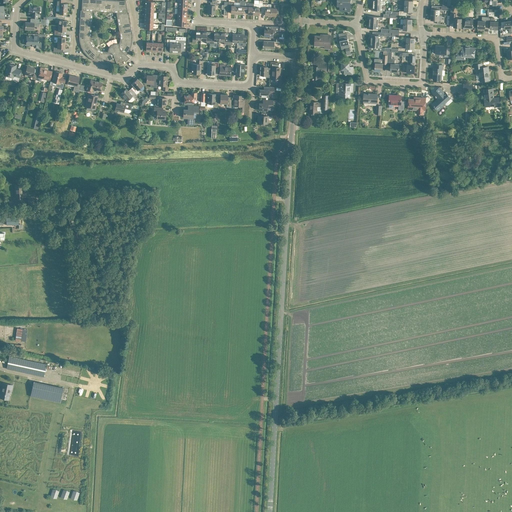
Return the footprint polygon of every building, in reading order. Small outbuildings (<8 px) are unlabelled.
[(60,5),(59,8),(67,9),(67,3),(65,3),(65,0),(56,0),(56,5),(60,5)] [(104,64),(107,64),(109,64),(111,63),(113,63),(113,61),(115,60),(118,66),(121,64),(123,63),(125,61),(128,59),(129,57),(124,53),(126,51),(128,52),(129,51),(130,48),(131,46),(131,44),(132,41),(132,39),(132,36),(132,34),(129,13),(128,13),(126,1),(111,0),(82,0),(82,8),(82,10),(81,10),(79,35),(79,36),(79,38),(79,39),(79,41),(80,42),(80,43),(80,44),(81,46),(81,47),(82,48),(83,50),(83,51),(84,52),(85,53),(86,55),(87,55),(88,56),(88,57),(89,58),(91,59),(92,60),(93,60),(94,61),(95,61),(97,62),(98,62),(100,63),(101,63),(102,63),(104,64)] [(259,15),(259,12),(262,13),(262,4),(263,1),(259,0),(259,4),(254,4),(254,7),(253,15),(259,15)] [(340,5),(340,10),(350,11),(350,3),(351,3),(350,3),(349,0),(351,0),(337,0),(338,5),(340,5)] [(239,6),(237,6),(236,14),(242,14),(242,11),(245,12),(245,3),(245,1),(240,1),(240,3),(239,6)] [(228,2),(228,5),(228,11),(231,11),(231,13),(236,14),(237,6),(233,6),(234,3),(228,2)] [(254,4),(251,4),(245,3),(245,12),(248,12),(248,14),(253,15),(254,7),(254,4)] [(262,4),(262,13),(265,13),(265,15),(270,16),(271,8),(271,4),(268,4),(262,4)] [(207,14),(211,14),(215,14),(215,5),(207,5),(207,8),(208,8),(207,14)] [(279,14),(279,5),(274,5),(273,8),(271,8),(270,16),(276,16),(276,14),(279,14)] [(32,15),(32,18),(38,18),(38,14),(39,14),(40,7),(29,6),(29,13),(32,14),(32,15)] [(431,15),(439,15),(440,12),(442,12),(442,9),(451,10),(451,7),(447,6),(442,6),(432,6),(432,9),(431,9),(431,15)] [(67,14),(67,9),(59,8),(56,8),(56,17),(65,17),(65,14),(67,14)] [(461,27),(461,19),(455,18),(456,13),(451,13),(450,16),(450,22),(454,22),(454,27),(461,27)] [(58,25),(66,26),(66,20),(64,20),(65,17),(56,17),(47,16),(47,19),(55,20),(55,22),(59,22),(58,25)] [(489,17),(482,17),(482,21),(478,21),(477,25),(478,25),(478,28),(485,29),(485,27),(488,27),(488,26),(489,22),(489,18),(489,17)] [(25,22),(25,29),(30,30),(34,30),(34,26),(39,26),(39,20),(39,19),(31,18),(30,23),(25,22)] [(476,26),(476,18),(469,18),(469,20),(465,20),(465,27),(466,27),(466,28),(470,28),(473,28),(473,26),(476,26)] [(55,34),(61,34),(61,31),(66,31),(66,26),(58,25),(58,28),(55,28),(55,34)] [(280,31),(280,27),(271,26),(271,29),(264,29),(264,36),(273,36),(273,33),(275,33),(275,31),(280,31)] [(201,40),(201,31),(196,31),(196,36),(192,36),(192,42),(195,42),(196,40),(201,40)] [(206,37),(206,32),(201,31),(201,40),(205,40),(205,43),(210,43),(210,37),(206,37)] [(219,47),(219,41),(219,33),(214,32),(214,37),(210,37),(210,43),(214,44),(214,43),(215,43),(215,46),(219,47)] [(28,35),(27,35),(26,45),(34,46),(34,47),(38,47),(39,36),(40,36),(40,34),(28,33),(28,35)] [(219,33),(219,41),(224,42),(224,44),(228,45),(228,38),(224,38),(225,33),(219,33)] [(58,43),(65,43),(65,37),(61,37),(61,34),(55,34),(54,37),(58,37),(58,43)] [(228,38),(228,45),(228,48),(231,48),(231,45),(232,45),(232,42),(237,43),(237,34),(232,34),(232,38),(228,38)] [(242,45),(246,46),(246,39),(243,39),(243,34),(237,34),(237,43),(242,43),(242,45)] [(328,52),(333,52),(333,45),(330,45),(331,35),(323,35),(323,36),(315,36),(315,44),(325,45),(325,48),(328,49),(328,52)] [(351,53),(349,43),(347,36),(339,37),(342,50),(346,49),(347,54),(351,53)] [(170,46),(169,51),(175,51),(175,40),(172,40),(167,39),(167,46),(170,46)] [(178,40),(175,40),(175,51),(180,52),(180,49),(185,50),(186,40),(178,40)] [(274,41),(267,41),(263,41),(263,42),(263,48),(274,49),(274,41)] [(383,51),(388,51),(391,51),(391,48),(382,47),(382,45),(379,45),(379,42),(371,41),(371,44),(369,44),(370,44),(370,47),(369,47),(373,47),(373,50),(383,51)] [(54,52),(63,52),(63,48),(65,49),(65,43),(58,43),(57,46),(54,45),(54,52)] [(484,50),(484,55),(488,55),(488,49),(487,46),(485,45),(480,45),(480,48),(483,48),(484,49),(484,50)] [(435,54),(445,54),(445,57),(450,57),(450,48),(447,48),(447,46),(443,46),(443,47),(436,46),(435,54)] [(475,56),(477,57),(477,55),(475,55),(475,53),(477,53),(477,49),(475,49),(475,48),(469,47),(469,48),(466,48),(466,47),(462,47),(462,51),(457,51),(456,59),(465,59),(466,56),(475,57),(475,56)] [(374,63),(375,63),(375,71),(383,71),(383,64),(387,64),(388,51),(383,51),(383,59),(375,59),(374,63)] [(399,68),(399,64),(395,64),(395,59),(392,58),(392,51),(391,51),(388,51),(387,64),(387,67),(391,67),(391,71),(399,72),(399,69),(399,68)] [(415,56),(410,55),(409,62),(411,62),(411,65),(407,65),(407,72),(414,73),(415,56)] [(192,69),(192,70),(192,71),(192,73),(200,74),(200,69),(204,69),(204,60),(199,60),(199,64),(193,64),(192,69)] [(233,60),(233,61),(233,64),(232,71),(236,72),(236,76),(243,76),(244,64),(236,64),(237,60),(233,60)] [(219,62),(212,62),(212,65),(207,65),(207,74),(215,74),(215,69),(218,69),(218,70),(219,62)] [(344,74),(353,74),(353,67),(350,66),(350,62),(342,62),(341,70),(345,70),(344,74)] [(313,79),(318,79),(321,79),(321,71),(327,71),(327,64),(320,63),(320,67),(312,66),(312,73),(313,73),(313,79)] [(489,73),(488,67),(482,67),(482,63),(474,64),(475,68),(478,68),(480,81),(489,80),(488,73),(489,73)] [(16,66),(8,64),(4,80),(12,82),(13,80),(18,82),(21,70),(15,69),(16,66)] [(220,64),(219,75),(230,75),(231,68),(225,67),(225,65),(220,64)] [(443,65),(440,65),(435,64),(435,68),(434,68),(434,74),(433,74),(433,79),(441,80),(442,69),(443,69),(443,65)] [(35,80),(37,73),(34,72),(35,68),(27,66),(25,74),(31,75),(30,78),(35,80)] [(266,77),(269,77),(270,69),(267,69),(267,67),(260,66),(260,75),(266,76),(266,77)] [(271,79),(271,82),(277,83),(277,79),(279,79),(280,68),(272,67),(271,79)] [(50,80),(52,72),(45,70),(45,69),(40,68),(38,77),(50,80)] [(65,78),(65,80),(61,79),(61,77),(62,73),(55,71),(54,76),(52,81),(51,81),(50,85),(57,87),(62,88),(65,80),(65,78)] [(150,87),(157,87),(157,79),(153,78),(154,75),(147,75),(146,83),(150,83),(150,87)] [(69,76),(68,80),(67,84),(74,86),(73,91),(79,92),(81,84),(78,84),(79,77),(76,76),(76,77),(69,76)] [(168,90),(168,83),(169,80),(167,80),(167,76),(159,76),(159,85),(162,86),(161,90),(168,90)] [(143,85),(141,82),(137,79),(132,84),(134,86),(131,88),(132,89),(136,94),(139,92),(139,91),(140,91),(142,91),(144,89),(144,87),(143,85)] [(87,85),(85,91),(93,93),(94,89),(101,90),(102,83),(91,80),(89,86),(87,85)] [(336,93),(338,93),(338,97),(350,97),(350,89),(353,89),(353,84),(339,83),(337,83),(336,93)] [(274,87),(266,87),(264,87),(264,90),(260,89),(259,96),(268,97),(268,93),(273,94),(274,87)] [(446,105),(448,105),(453,100),(450,98),(445,92),(444,92),(440,87),(433,93),(436,96),(435,96),(436,97),(437,97),(438,98),(432,104),(438,110),(445,104),(446,105)] [(488,89),(483,89),(485,99),(484,99),(484,103),(489,102),(489,105),(494,105),(494,106),(499,106),(499,102),(499,97),(494,98),(493,98),(492,89),(493,88),(488,89)] [(136,94),(132,89),(128,92),(126,89),(120,94),(125,99),(126,98),(127,100),(128,100),(129,102),(132,102),(134,100),(134,98),(137,95),(136,94)] [(22,100),(25,96),(20,92),(17,97),(16,101),(21,103),(21,100),(22,100)] [(184,105),(189,105),(193,105),(194,100),(196,100),(197,93),(191,93),(191,96),(184,95),(184,103),(184,105)] [(377,103),(378,94),(372,94),(372,95),(369,95),(369,93),(368,93),(368,94),(364,93),(364,102),(377,103)] [(85,107),(87,107),(86,110),(93,111),(93,109),(95,109),(97,103),(96,103),(97,96),(89,94),(85,107)] [(218,99),(215,99),(215,94),(208,94),(208,96),(207,96),(207,103),(213,104),(213,107),(218,107),(218,99)] [(220,99),(219,103),(227,104),(226,107),(231,107),(231,99),(227,98),(227,95),(220,94),(220,99)] [(240,106),(240,112),(241,112),(243,112),(244,112),(244,102),(241,102),(241,95),(233,95),(233,106),(233,107),(234,108),(236,108),(237,107),(237,106),(240,106)] [(321,102),(321,109),(322,109),(329,109),(330,98),(330,95),(322,95),(321,102)] [(389,99),(389,100),(389,104),(389,108),(393,108),(393,105),(399,105),(398,110),(400,110),(400,112),(401,112),(401,110),(404,110),(405,101),(401,101),(402,95),(397,95),(397,96),(394,96),(390,95),(389,99)] [(166,98),(161,98),(157,97),(157,101),(155,101),(155,105),(157,105),(162,105),(166,106),(166,98)] [(424,105),(425,105),(426,98),(418,97),(418,99),(410,99),(409,104),(408,109),(417,110),(417,114),(423,114),(424,105)] [(273,100),(265,100),(263,100),(263,103),(259,103),(259,110),(267,111),(268,107),(273,107),(273,100)] [(116,103),(115,110),(123,112),(124,112),(128,113),(128,109),(131,110),(132,104),(126,102),(125,105),(116,103)] [(321,109),(321,102),(311,102),(311,108),(310,108),(309,113),(311,114),(312,114),(317,114),(317,113),(321,113),(321,109)] [(184,109),(183,117),(188,118),(187,125),(195,125),(195,118),(192,118),(193,112),(195,112),(198,112),(198,107),(193,106),(188,106),(188,110),(184,109)] [(165,111),(162,110),(162,107),(154,107),(154,112),(157,112),(157,118),(165,119),(165,111)] [(268,116),(271,116),(271,113),(261,112),(261,115),(258,115),(258,123),(268,124),(268,116)] [(23,184),(20,184),(15,185),(16,198),(24,198),(23,184)] [(36,206),(36,202),(35,197),(27,198),(28,207),(36,206)] [(47,365),(14,357),(9,356),(6,368),(11,369),(44,377),(47,365)] [(31,396),(60,403),(61,400),(63,388),(34,382),(31,396)] [(0,398),(5,399),(8,399),(10,389),(12,389),(13,385),(8,384),(3,383),(0,398)] [(79,431),(69,430),(66,451),(76,452),(79,431)] [(59,491),(53,489),(50,496),(57,499),(59,491)] [(70,492),(63,490),(60,497),(67,499),(70,492)] [(80,493),(73,491),(70,498),(77,500),(80,493)]
